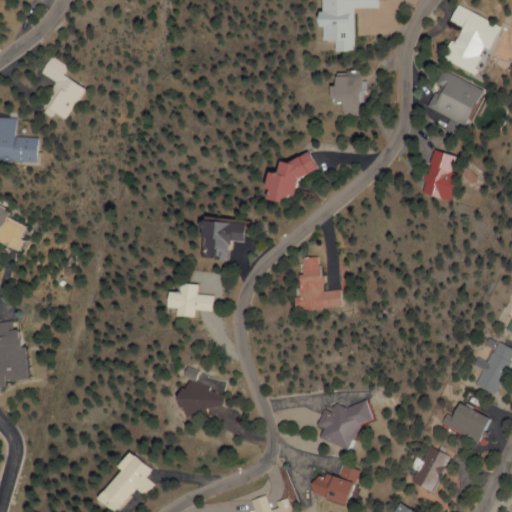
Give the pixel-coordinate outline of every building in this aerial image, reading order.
[(373,9),(373,0),(313,0),(313,12),(307,12),(307,27),(313,27),(313,43),(326,43),(325,52),(346,52),(346,8),(373,9)] [(436,59),(466,76),(494,26),(455,4),(445,22),(454,27),(436,59)] [(73,88),(53,78),(59,66),(42,57),(33,74),(48,82),(33,110),(55,122),(73,88)] [(420,110),(443,119),(437,132),(452,138),(473,88),(436,72),(420,110)] [(324,76),(324,106),(335,106),(335,112),(354,112),(354,76),(324,76)] [(29,138),(8,136),(9,118),(0,116),(0,161),(26,164),(29,138)] [(412,194),(433,201),(447,157),(425,150),(412,194)] [(253,177),(262,204),(291,194),(286,180),(312,171),(305,153),(269,165),(270,171),(253,177)] [(53,224),(28,216),(31,208),(0,198),(0,221),(2,222),(0,229),(0,234),(45,249),(53,224)] [(193,259),(220,260),(220,240),(236,241),(236,223),(194,222),(193,259)] [(310,257),(286,258),(288,310),(330,308),(329,290),(312,291),(310,257)] [(169,317),(189,318),(189,311),(207,312),(208,295),(191,295),(192,284),(173,283),(172,292),(159,291),(159,309),(169,309),(169,317)] [(511,305),(500,331),(511,336),(511,305)] [(51,328),(40,330),(39,322),(3,325),(10,393),(30,391),(29,382),(56,380),(51,328)] [(488,396),(510,351),(492,342),(482,363),(470,357),(466,364),(477,370),(468,386),(488,396)] [(217,415),(222,384),(180,377),(175,408),(183,409),(183,410),(217,415)] [(319,447),(338,441),(352,437),(348,426),(365,420),(359,400),(309,416),(319,447)] [(482,419),(450,403),(438,426),(470,442),(482,419)] [(0,472),(0,466),(21,456),(0,412),(0,479),(3,478),(0,472)] [(424,494),(442,456),(422,447),(404,484),(424,494)] [(115,511),(137,489),(146,497),(157,485),(148,477),(153,472),(130,451),(115,467),(119,471),(93,499),(107,511),(115,511)] [(349,480),(352,472),(337,467),(334,475),(349,480)] [(330,509),(343,490),(313,470),(300,489),(330,509)] [(280,511),(278,503),(260,508),(257,497),(243,501),(245,511),(280,511)] [(384,511),(403,511),(390,503),(384,511)]
